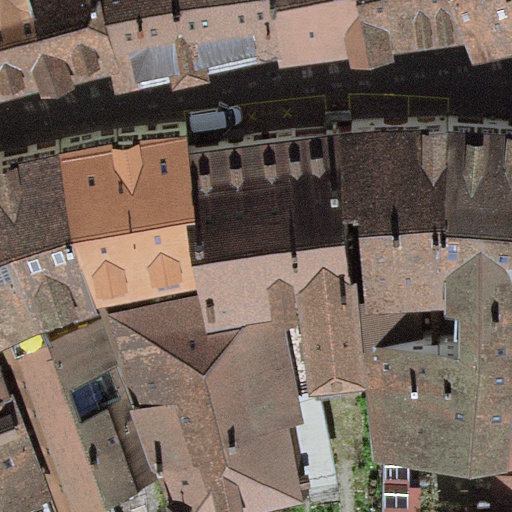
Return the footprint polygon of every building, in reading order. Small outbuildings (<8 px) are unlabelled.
[(44,0),(0,0),(0,66),(65,50),(44,0)] [(44,0),(65,50),(113,38),(105,0),(44,0)] [(123,59),(178,47),(166,0),(105,0),(113,38),(118,61),(123,59)] [(166,0),(178,47),(280,24),(272,0),(166,0)] [(373,26),(367,0),(272,0),(280,24),(283,40),(373,27),(373,26)] [(367,0),(373,26),(470,13),(464,0),(367,0)] [(511,0),(464,0),(470,13),(476,35),(511,25),(511,0)] [(352,123),(341,124),(348,207),(360,206),(367,282),(371,327),(403,324),(432,323),(430,279),(448,115),(351,119),(352,123)] [(430,279),(432,323),(477,321),(479,284),(511,285),(511,118),(448,115),(430,279)] [(348,207),(341,124),(289,128),(227,137),(189,141),(187,120),(182,121),(210,280),(230,398),(290,383),(362,366),(359,328),(371,327),(367,282),(355,283),(348,207)] [(145,253),(150,269),(156,292),(210,280),(182,121),(118,128),(145,253)] [(61,139),(94,277),(99,290),(100,294),(142,283),(145,294),(156,292),(150,269),(145,253),(118,128),(61,139)] [(0,150),(0,154),(39,299),(94,277),(61,139),(0,150)] [(0,318),(39,299),(0,154),(0,318)] [(106,486),(44,312),(99,290),(94,277),(39,299),(0,318),(0,360),(44,478),(56,474),(65,501),(106,486)] [(156,292),(214,499),(264,486),(248,416),(234,418),(230,398),(210,280),(156,292)] [(214,499),(156,292),(145,294),(142,283),(100,294),(161,466),(175,509),(214,499)] [(432,323),(446,434),(505,430),(511,338),(511,285),(479,284),(477,321),(432,323)] [(161,466),(100,294),(99,290),(44,312),(106,486),(161,466)] [(403,324),(371,327),(382,437),(446,434),(432,323),(403,324)] [(0,360),(0,500),(18,493),(25,511),(56,511),(44,478),(0,360)] [(248,416),(264,486),(330,469),(324,445),(303,451),(290,383),(230,398),(234,418),(248,416)] [(511,511),(511,469),(504,470),(507,507),(451,511),(450,511),(511,511)]
